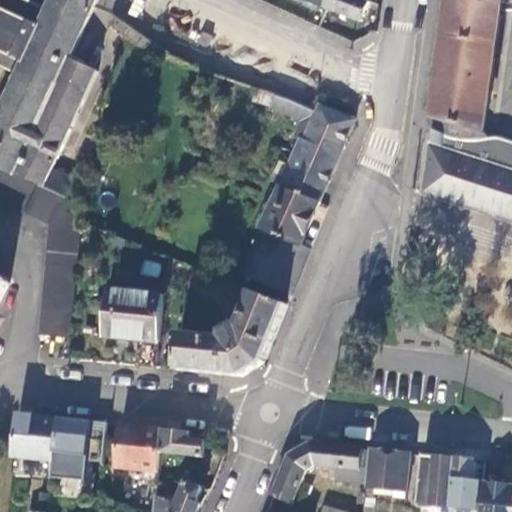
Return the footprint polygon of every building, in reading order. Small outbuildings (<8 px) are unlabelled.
[(0,166),(64,196),(72,177),(53,169),(82,101),(96,69),(69,57),(94,0),(50,0),(46,8),(42,17),(31,11),(11,56),(22,61),(18,71),(0,109),(0,166)] [(1,0),(0,3),(0,62),(18,71),(22,61),(11,56),(31,11),(42,17),(46,8),(27,0),(1,0)] [(372,0),(371,0),(311,0),(364,20),(372,0)] [(500,0),(449,0),(433,115),(482,131),(500,0)] [(89,104),(96,69),(82,101),(89,104)] [(300,125),(308,106),(295,100),(277,95),(273,105),(278,108),(297,117),(294,122),(300,125)] [(321,103),(319,108),(318,111),(308,106),(300,125),(295,136),(302,139),(304,135),(340,153),(356,118),(321,103)] [(429,144),(422,192),(511,221),(511,142),(500,138),(496,139),(479,141),(470,142),(460,141),(450,140),(441,137),(435,133),(431,128),(429,144)] [(319,200),(340,153),(304,135),(302,139),(285,176),(279,173),(275,181),(282,183),(319,200)] [(0,166),(0,197),(51,221),(39,338),(69,342),(82,220),(64,208),(64,196),(0,166)] [(300,244),(319,200),(282,183),(263,228),(300,244)] [(300,244),(263,228),(243,271),(268,282),(292,292),(310,248),(300,244)] [(133,240),(112,232),(111,253),(132,255),(133,240)] [(0,297),(8,281),(0,277),(0,297)] [(292,292),(268,282),(266,289),(290,298),(292,292)] [(102,335),(159,341),(164,293),(107,288),(102,335)] [(222,336),(179,333),(176,368),(242,374),(265,359),(287,303),(253,289),(239,324),(236,323),(223,331),(222,336)] [(58,417),(18,413),(14,456),(55,460),(55,457),(58,417)] [(80,419),(58,417),(55,457),(95,460),(97,439),(78,437),(80,419)] [(162,427),(121,422),(117,465),(158,471),(162,427)] [(204,454),(206,433),(164,430),(162,451),(204,454)] [(312,441),(290,454),(274,494),(294,502),(308,469),(318,464),(338,466),(336,479),(367,482),(368,469),(370,450),(364,450),(364,447),(312,441)] [(367,482),(366,485),(386,488),(385,492),(396,493),(396,488),(406,490),(410,452),(371,447),(370,450),(368,469),(367,482)] [(454,456),(425,453),(420,504),(429,505),(429,503),(442,505),(449,506),(454,456)] [(475,458),(454,456),(449,506),(457,506),(469,508),(471,490),(475,490),(476,479),(473,478),(475,458)] [(197,500),(203,487),(189,480),(187,479),(172,511),(197,511),(202,503),(197,500)] [(478,511),(511,511),(511,482),(482,480),(478,511)] [(396,488),(396,493),(396,496),(406,497),(406,490),(396,488)] [(49,511),(51,493),(41,492),(40,498),(34,498),(33,511),(31,511),(30,511),(49,511)]
